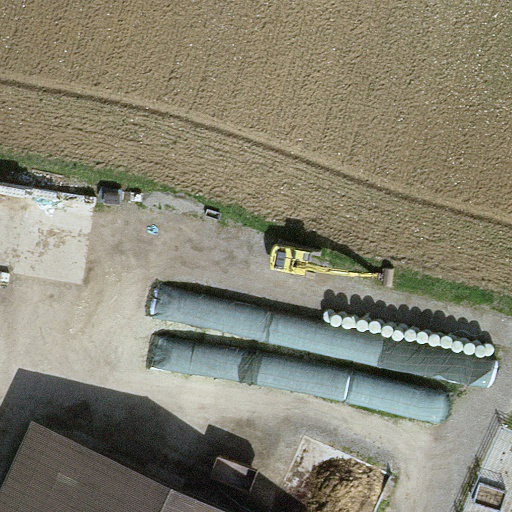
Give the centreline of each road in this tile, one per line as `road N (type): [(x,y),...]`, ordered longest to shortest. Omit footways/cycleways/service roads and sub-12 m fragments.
road 1 (track): [(0,423),(23,373),(302,414),(424,458),(431,476),(417,511)]
road 2 (track): [(23,373),(68,257),(56,243),(0,234)]
